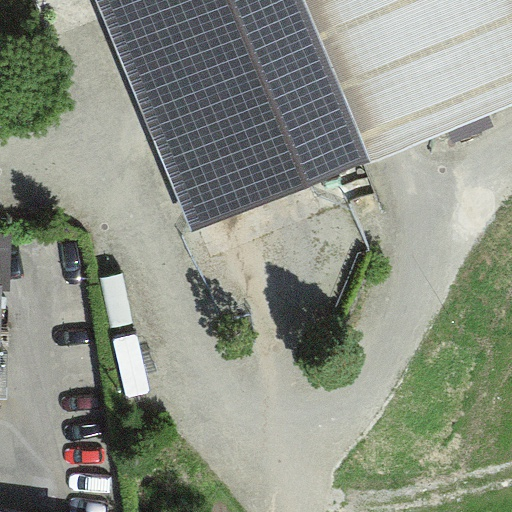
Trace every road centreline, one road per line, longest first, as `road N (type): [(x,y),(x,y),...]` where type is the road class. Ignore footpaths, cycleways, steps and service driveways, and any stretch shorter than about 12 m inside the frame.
road 1 (track): [(0,160),(63,178),(104,202),(267,511)]
road 2 (track): [(511,142),(429,192),(429,235),(391,364),(346,432)]
road 3 (track): [(382,511),(511,481)]
